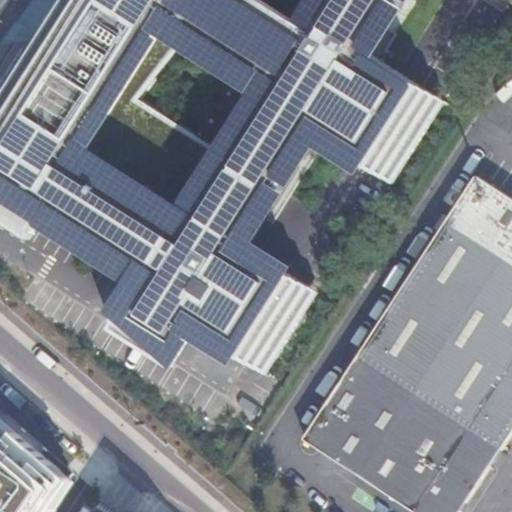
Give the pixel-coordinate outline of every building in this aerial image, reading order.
[(263,372),(316,289),(246,244),(316,134),(390,181),(443,99),(369,51),(368,51),(360,64),(303,27),(304,26),(302,24),(263,0),(62,0),(0,97),(0,134),(5,138),(0,147),(0,218),(28,236),(42,214),(140,277),(109,327),(169,365),(193,327),(263,372)] [(317,0),(302,24),(304,26),(303,27),(360,64),(368,51),(369,51),(402,0),(317,0)] [(449,42),(463,51),(472,37),(458,28),(449,42)] [(465,511),(511,440),(511,198),(480,177),(308,440),(418,511),(465,511)] [(343,249),(353,234),(337,223),(327,239),(343,249)] [(0,511),(54,511),(55,511),(49,507),(64,484),(49,471),(54,465),(17,433),(2,430),(0,427),(0,511)]
